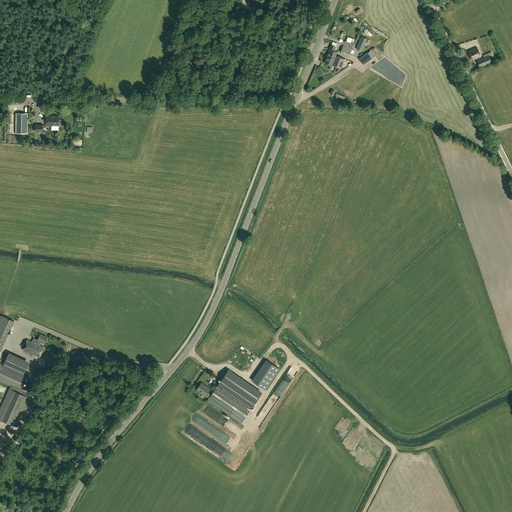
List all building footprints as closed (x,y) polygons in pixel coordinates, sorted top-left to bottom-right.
[(356,48),(362,51),(367,39),(361,36),(356,48)] [(354,45),(345,41),(344,43),(340,53),(349,56),(354,45)] [(332,45),(327,58),(331,59),(331,60),(335,61),(337,56),(336,56),(338,52),(334,51),(336,47),(332,45)] [(477,47),(468,51),(472,60),(481,57),(477,47)] [(492,62),(489,56),(492,54),(491,52),(483,55),(484,57),(476,60),(480,68),(492,62)] [(337,67),(340,57),(337,56),(335,61),(331,60),(331,59),(327,58),(325,63),(332,66),(333,65),(337,67)] [(367,57),(359,62),(363,68),(371,62),(367,57)] [(16,133),(22,134),(28,134),(28,114),(16,113),(16,133)] [(61,120),(60,119),(60,116),(47,116),(47,118),(44,120),(44,122),(47,124),(47,125),(60,125),(60,123),(61,122),(61,120)] [(1,315),(0,317),(0,329),(9,333),(14,321),(1,315)] [(34,338),(32,342),(40,345),(41,342),(45,343),(47,337),(40,334),(38,340),(34,338)] [(40,345),(32,342),(28,340),(23,350),(40,358),(44,347),(40,345)] [(266,390),(280,369),(266,359),(252,380),(266,390)] [(22,373),(6,366),(0,363),(0,380),(11,386),(21,391),(23,386),(27,376),(24,374),(22,373)] [(241,423),(252,407),(262,393),(228,370),(211,395),(209,398),(208,401),(230,416),(241,423)] [(290,375),(295,382),(299,379),(294,372),(290,375)] [(206,396),(209,398),(211,395),(208,393),(210,389),(201,383),(197,389),(206,396)] [(30,398),(30,397),(29,398),(19,393),(21,391),(11,386),(0,410),(0,419),(16,427),(30,398)] [(33,390),(23,386),(21,391),(19,393),(29,398),(30,397),(33,390)] [(282,394),(286,390),(281,386),(277,390),(282,394)] [(278,402),(282,396),(276,392),(272,398),(278,402)] [(196,433),(195,432),(197,429),(191,425),(188,429),(194,435),(196,433)] [(356,488),(362,491),(366,480),(360,478),(356,488)]
